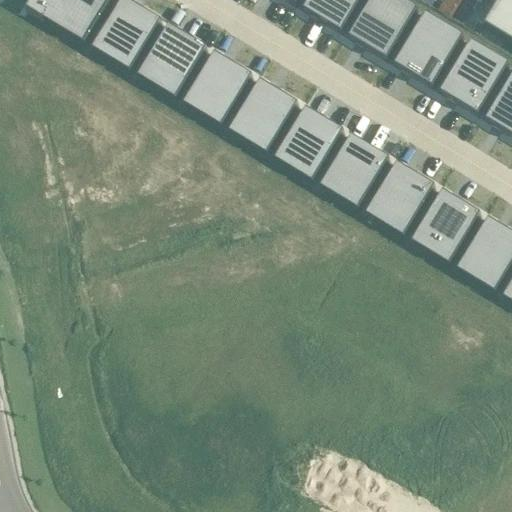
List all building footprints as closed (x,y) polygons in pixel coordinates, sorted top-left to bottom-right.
[(33,0),(27,11),(86,46),(113,0),(33,0)] [(125,0),(124,0),(93,51),(131,74),(162,22),(125,0)] [(311,0),(304,11),(342,34),(363,0),(311,0)] [(401,0),(373,0),(350,39),(388,62),(419,10),(401,0)] [(511,0),(501,0),(485,27),(511,43),(511,0)] [(427,15),(396,67),(433,89),(465,38),(427,15)] [(170,27),(139,79),(177,102),(208,50),(170,27)] [(472,43),(441,94),(479,117),(510,66),(472,43)] [(216,55),(185,106),(222,129),(254,78),(216,55)] [(511,80),(487,122),(511,136),(511,80)] [(261,82),(230,134),(268,157),(299,105),(261,82)] [(307,110),(276,162),(314,184),(345,133),(307,110)] [(51,162),(89,131),(79,119),(41,149),(51,162)] [(353,138),(322,189),(359,212),(390,161),(353,138)] [(398,165),(367,217),(405,240),(436,188),(398,165)] [(444,193),(413,244),(451,267),(482,216),(444,193)] [(511,234),(490,220),(458,272),(496,295),(511,268),(511,234)]
